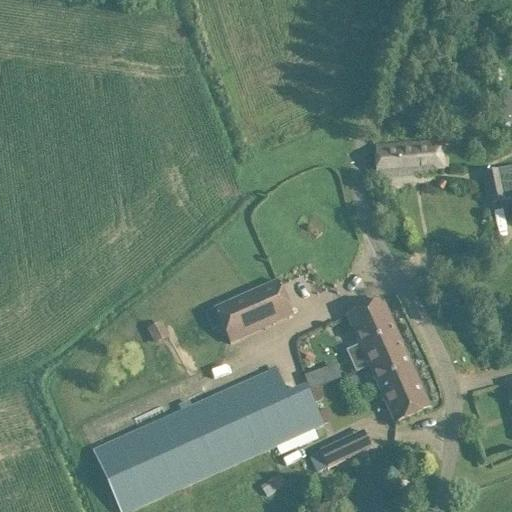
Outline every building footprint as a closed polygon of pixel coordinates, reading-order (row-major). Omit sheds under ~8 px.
[(396,146),(376,147),(376,180),(379,180),(414,178),(414,173),(444,170),(442,143),(396,146)] [(511,168),(481,174),(486,205),(511,200),(511,168)] [(293,317),(276,281),(214,310),(231,346),(293,317)] [(370,367),(404,351),(382,301),(347,317),(370,367)] [(169,338),(161,323),(146,330),(154,346),(169,338)] [(404,351),(370,367),(395,425),(431,410),(404,351)] [(336,366),(304,377),(309,391),(341,380),(336,366)] [(119,511),(133,511),(146,506),(304,435),(323,427),(305,387),(287,396),(275,370),(270,372),(271,374),(117,443),(94,453),(119,511)] [(318,473),(352,458),(344,441),(310,457),(318,473)] [(279,475),(260,488),(268,499),(287,486),(279,475)]
